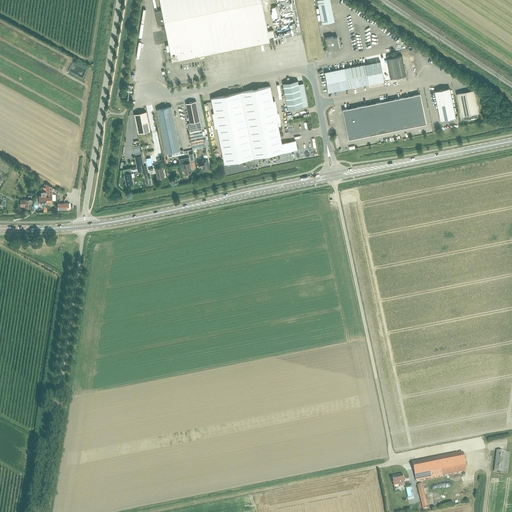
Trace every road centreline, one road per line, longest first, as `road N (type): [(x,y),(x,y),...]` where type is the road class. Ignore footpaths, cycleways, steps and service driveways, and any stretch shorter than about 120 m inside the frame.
road 1 (unclassified): [(39,511),(82,231)]
road 2 (primary): [(83,226),(333,177)]
road 3 (track): [(153,511),(393,463)]
road 4 (tertiary): [(84,219),(119,0)]
road 5 (residential): [(141,101),(305,69),(318,103)]
road 6 (primary): [(333,177),(511,141)]
road 7 (residential): [(318,103),(436,75)]
